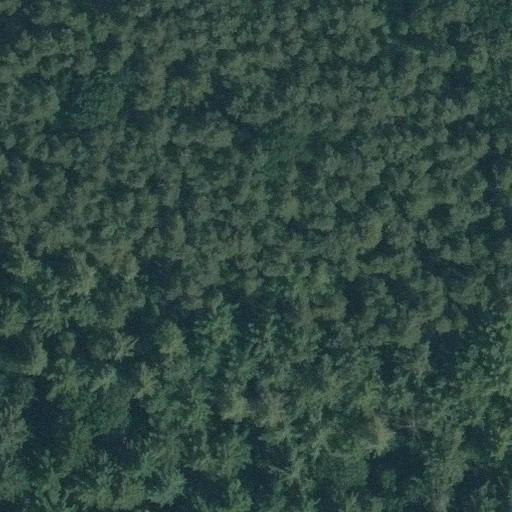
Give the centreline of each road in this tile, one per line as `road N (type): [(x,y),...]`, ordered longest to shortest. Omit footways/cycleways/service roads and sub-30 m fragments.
road 1 (track): [(123,378),(511,463)]
road 2 (track): [(0,350),(123,378)]
